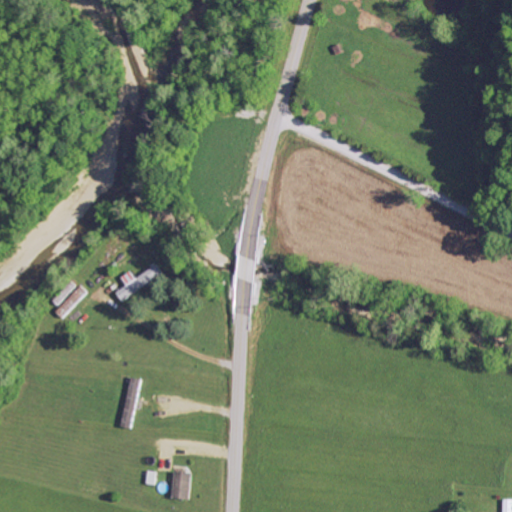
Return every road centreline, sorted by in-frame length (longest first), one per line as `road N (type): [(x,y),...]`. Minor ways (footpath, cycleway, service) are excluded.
road 1 (secondary): [(232,511),(253,229),(309,0)]
road 2 (residential): [(511,233),(278,115)]
